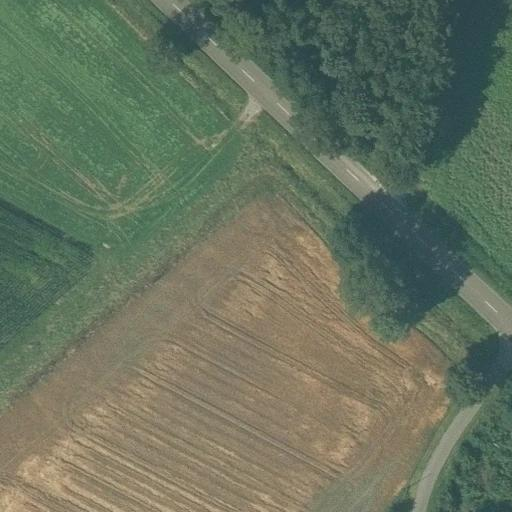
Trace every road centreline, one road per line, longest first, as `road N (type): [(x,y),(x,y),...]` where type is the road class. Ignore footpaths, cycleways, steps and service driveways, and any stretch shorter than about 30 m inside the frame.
road 1 (tertiary): [(511,332),(165,0)]
road 2 (track): [(389,215),(419,151),(439,0)]
road 3 (unclassified): [(425,511),(449,445),(511,366)]
